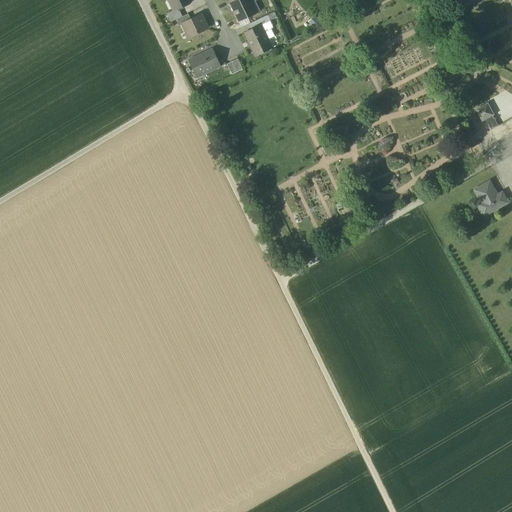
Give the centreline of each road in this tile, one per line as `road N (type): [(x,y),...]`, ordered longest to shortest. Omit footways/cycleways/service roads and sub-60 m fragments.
road 1 (track): [(140,0),(392,511)]
road 2 (residential): [(511,151),(279,281)]
road 3 (unclassified): [(0,202),(186,90)]
